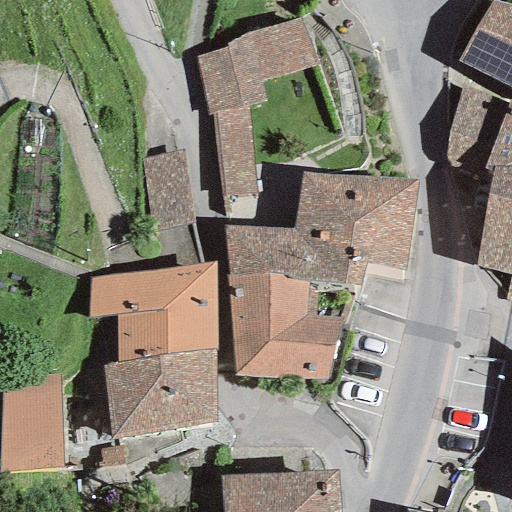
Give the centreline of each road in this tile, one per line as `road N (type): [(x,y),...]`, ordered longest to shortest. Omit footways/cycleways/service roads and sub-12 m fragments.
road 1 (residential): [(379,507),(357,490),(348,448),(303,418),(238,425),(224,367),(219,242),(180,106),(148,60),(124,0)]
road 2 (tertiary): [(379,507),(432,309),(437,211),(417,122),(425,45),(447,0)]
